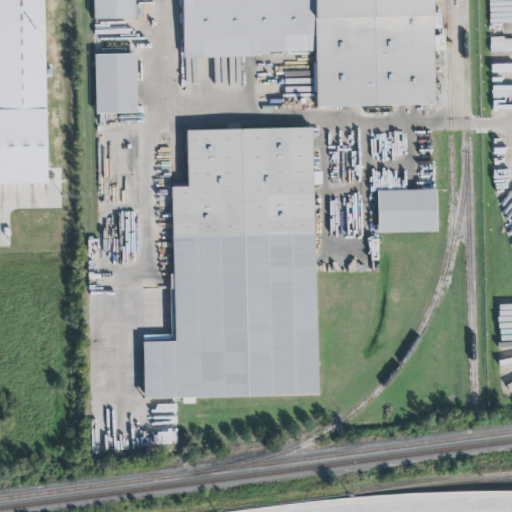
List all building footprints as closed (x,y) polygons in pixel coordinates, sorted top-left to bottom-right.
[(0,0),(44,0),(50,184),(0,184),(0,0)] [(133,0),(92,0),(92,19),(134,18),(133,0)] [(181,0),(309,0),(310,8),(312,11),(312,51),(259,53),(259,57),(183,59),(181,0)] [(432,0),(435,103),(316,106),(313,0),(432,0)] [(136,53),(94,53),(94,113),(136,113),(136,53)] [(185,129),(311,126),(317,392),(144,396),(143,342),(174,341),(170,185),(186,184),(185,129)] [(377,190),(378,232),(438,231),(436,188),(377,190)]
